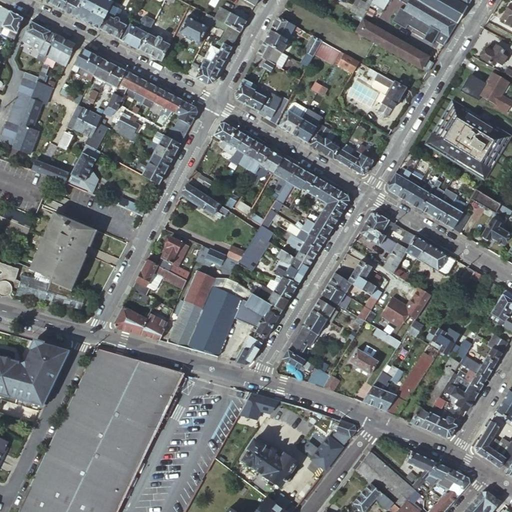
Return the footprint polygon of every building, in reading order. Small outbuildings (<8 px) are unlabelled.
[(53,0),(52,4),(62,10),(67,0),(53,0)] [(67,0),(62,10),(72,14),(78,0),(67,0)] [(81,0),(74,16),(83,21),(93,0),(81,0)] [(93,0),(83,21),(94,26),(107,0),(93,0)] [(110,0),(107,0),(94,26),(98,28),(98,29),(106,14),(112,1),(110,0)] [(372,4),(373,0),(367,0),(366,3),(360,0),(355,0),(350,11),(363,19),(366,14),(369,9),(370,6),(372,4)] [(373,0),(372,4),(374,5),(384,11),(389,0),(373,0)] [(404,0),(409,3),(404,11),(423,22),(419,29),(440,42),(444,35),(449,38),(472,0),(404,0)] [(511,5),(510,4),(504,13),(505,13),(500,20),(505,23),(505,24),(511,28),(511,5)] [(24,18),(2,6),(0,11),(0,20),(1,22),(0,24),(0,32),(14,40),(24,18)] [(207,15),(217,20),(241,32),(249,17),(238,11),(235,16),(226,11),(223,16),(212,10),(211,12),(204,8),(202,12),(207,15)] [(375,12),(369,9),(366,14),(372,17),(375,12)] [(423,22),(404,11),(400,18),(419,29),(423,22)] [(106,14),(98,29),(119,39),(126,25),(106,14)] [(214,26),(217,20),(207,15),(201,25),(187,18),(179,34),(199,45),(207,31),(210,32),(214,26)] [(300,30),(280,18),(276,19),(269,31),(287,41),(288,42),(289,41),(291,43),(292,40),(288,39),(293,31),(298,34),(300,30)] [(132,20),(121,41),(140,50),(148,34),(150,29),(132,20)] [(241,32),(217,20),(214,26),(227,33),(221,44),(223,45),(218,54),(216,56),(213,61),(211,63),(221,68),(241,32)] [(363,20),(356,32),(368,39),(422,70),(427,61),(429,58),(363,20)] [(55,34),(31,21),(23,38),(22,38),(21,40),(40,51),(38,54),(39,54),(47,56),(47,54),(51,45),(55,34)] [(269,31),(263,42),(274,48),(281,52),(287,41),(269,31)] [(76,45),(55,34),(51,45),(47,54),(66,64),(70,56),(76,45)] [(148,34),(140,50),(161,61),(172,41),(173,39),(170,37),(166,44),(161,41),(162,39),(161,38),(158,37),(157,37),(156,39),(148,34)] [(444,35),(440,42),(445,45),(449,38),(444,35)] [(307,53),(313,57),(314,56),(322,42),(312,37),(304,51),(307,53)] [(172,41),(161,61),(168,65),(174,53),(172,52),(177,44),(172,41)] [(263,42),(256,56),(271,63),(273,60),(276,55),(271,52),(274,48),(263,42)] [(340,53),(322,42),(314,56),(332,66),(334,63),(340,53)] [(485,49),(479,58),(493,67),(495,64),(500,67),(507,55),(503,51),(495,46),(493,49),(489,46),(487,50),(485,49)] [(94,54),(83,49),(74,65),(79,68),(85,70),(94,54)] [(301,64),(307,67),(313,57),(307,53),(301,64)] [(359,64),(340,53),(334,63),(353,74),(359,64)] [(47,56),(39,54),(37,59),(44,62),(46,57),(47,56)] [(103,59),(94,54),(85,70),(94,75),(103,59)] [(212,84),(221,68),(211,63),(198,55),(187,75),(207,85),(212,84)] [(256,56),(252,62),(265,69),(270,72),(274,65),(271,63),(256,56)] [(46,57),(44,62),(43,65),(48,67),(50,67),(52,60),(46,57)] [(115,66),(103,59),(94,75),(93,76),(105,83),(112,71),(115,66)] [(427,73),(433,64),(427,61),(422,70),(427,73)] [(43,65),(40,73),(45,75),(48,67),(43,65)] [(116,66),(115,66),(112,71),(108,79),(106,83),(115,88),(118,84),(125,71),(116,66)] [(90,81),(93,76),(94,75),(85,70),(81,77),(90,81)] [(134,76),(125,71),(118,84),(127,89),(134,76)] [(511,75),(504,71),(502,75),(509,80),(511,75)] [(38,78),(25,72),(23,79),(36,84),(37,81),(38,78)] [(38,78),(37,81),(48,86),(52,77),(45,75),(40,73),(38,78)] [(405,90),(378,74),(376,77),(379,78),(377,81),(391,89),(382,104),(393,110),(405,90)] [(491,74),(479,95),(495,105),(506,111),(511,103),(500,96),(507,84),(491,74)] [(144,81),(134,76),(127,89),(123,97),(133,102),(135,98),(137,94),(144,81)] [(318,92),(325,79),(322,77),(318,83),(315,81),(311,88),(318,92)] [(36,84),(23,79),(20,85),(34,90),(35,86),(36,84)] [(256,86),(243,79),(234,95),(236,100),(246,106),(256,86)] [(330,82),(325,79),(318,92),(324,95),(327,88),(324,86),(325,84),(328,85),(330,82)] [(48,86),(37,81),(36,84),(35,86),(34,90),(31,96),(30,98),(41,102),(45,104),(47,99),(52,87),(48,86)] [(152,85),(144,81),(137,94),(146,98),(152,85)] [(59,93),(69,98),(72,94),(69,92),(71,88),(64,83),(59,93)] [(34,90),(20,85),(18,91),(31,96),(34,90)] [(152,85),(146,98),(154,103),(161,90),(152,85)] [(261,89),(256,86),(246,106),(258,112),(257,113),(257,114),(258,114),(259,114),(270,121),(275,111),(270,108),(273,101),(266,97),(258,93),(261,89)] [(268,92),(261,89),(258,93),(266,97),(268,92)] [(154,103),(161,106),(163,108),(170,94),(161,90),(154,103)] [(31,96),(18,91),(16,98),(29,102),(30,98),(31,96)] [(97,94),(92,91),(86,101),(91,104),(97,94)] [(276,97),(268,92),(266,97),(273,101),(274,101),(274,100),(276,97)] [(72,94),(69,98),(78,103),(81,98),(82,96),(76,93),(74,95),(72,94)] [(137,94),(135,98),(143,103),(146,98),(137,94)] [(166,109),(175,114),(182,101),(170,94),(163,108),(166,109)] [(111,97),(109,101),(103,112),(109,116),(114,114),(121,102),(111,97)] [(29,102),(16,98),(14,104),(27,109),(29,102)] [(22,121),(21,124),(32,129),(32,128),(41,102),(30,98),(29,102),(27,109),(24,115),(22,121)] [(146,98),(143,103),(146,104),(152,108),(154,103),(146,98)] [(109,101),(106,100),(103,99),(99,106),(100,107),(98,109),(103,112),(109,101)] [(182,101),(175,114),(178,115),(180,116),(179,119),(183,121),(179,130),(186,134),(197,113),(195,107),(182,101)] [(273,102),(273,101),(270,108),(275,111),(278,105),(273,102)] [(139,110),(136,116),(139,117),(146,104),(143,103),(139,110)] [(159,111),(161,106),(154,103),(152,108),(159,111)] [(27,109),(14,104),(12,110),(24,115),(27,109)] [(388,117),(393,110),(382,104),(378,111),(379,115),(384,118),(388,117)] [(276,124),(284,108),(278,105),(275,111),(270,121),(276,124)] [(495,105),(493,108),(505,114),(506,111),(495,105)] [(77,119),(81,108),(76,106),(72,114),(75,115),(74,117),(77,119)] [(453,107),(431,144),(482,174),(504,137),(453,107)] [(76,120),(94,129),(95,127),(98,122),(100,118),(81,108),(77,119),(76,120)] [(24,115),(12,110),(9,116),(22,121),(24,115)] [(279,126),(292,134),(302,119),(288,111),(279,126)] [(302,119),(292,134),(307,143),(317,127),(306,121),(310,115),(305,112),(302,119)] [(113,118),(109,124),(113,127),(132,136),(137,125),(134,123),(128,121),(129,118),(121,114),(118,120),(115,119),(113,118)] [(22,121),(9,116),(7,123),(20,127),(21,124),(22,121)] [(70,118),(67,126),(72,129),(76,120),(70,118)] [(90,138),(94,129),(76,120),(72,129),(90,138)] [(20,127),(7,123),(5,129),(18,133),(20,127)] [(227,144),(236,129),(225,123),(219,124),(213,136),(224,142),(227,144)] [(13,146),(13,148),(18,150),(30,153),(39,130),(32,128),(32,129),(21,124),(20,127),(18,133),(15,140),(13,146)] [(143,125),(141,127),(139,131),(148,136),(150,132),(151,129),(143,125)] [(322,125),(310,145),(334,159),(340,148),(331,143),(331,142),(325,138),(330,130),(322,125)] [(166,137),(180,144),(186,134),(179,130),(172,126),(166,137)] [(95,127),(94,129),(90,138),(86,145),(94,150),(104,131),(101,129),(95,127)] [(18,133),(5,129),(3,135),(15,140),(18,133)] [(246,135),(236,129),(227,144),(237,150),(246,135)] [(325,138),(331,142),(336,133),(330,130),(325,138)] [(367,134),(365,138),(369,141),(371,139),(374,134),(369,131),(367,134)] [(73,136),(64,132),(58,147),(66,151),(73,136)] [(175,155),(180,144),(166,137),(161,134),(157,132),(154,137),(160,140),(157,145),(175,155)] [(15,140),(3,135),(0,141),(13,146),(15,140)] [(254,140),(246,135),(237,150),(245,154),(254,140)] [(154,137),(152,142),(157,145),(160,140),(154,137)] [(262,145),(254,140),(245,154),(253,160),(262,145)] [(237,150),(227,144),(224,150),(234,156),(237,150)] [(94,150),(86,145),(82,151),(92,157),(95,155),(98,156),(100,153),(99,152),(94,150)] [(170,163),(175,155),(157,145),(155,150),(149,147),(146,151),(170,163)] [(271,150),(262,145),(253,160),(251,164),(248,169),(256,174),(259,169),(262,165),(271,150)] [(361,145),(357,152),(361,154),(373,162),(377,155),(361,145)] [(18,150),(13,148),(8,161),(13,163),(18,150)] [(99,152),(100,153),(122,165),(125,161),(102,148),(99,152)] [(283,157),(271,150),(262,165),(259,169),(256,174),(252,181),(257,184),(262,177),(266,170),(273,175),(283,157)] [(342,150),(336,160),(352,169),(361,154),(357,152),(354,150),(351,155),(342,150)] [(420,157),(409,150),(404,158),(416,163),(417,162),(420,157)] [(165,172),(170,163),(146,151),(144,156),(150,159),(148,163),(165,172)] [(81,154),(80,157),(70,175),(84,183),(95,161),(81,154)] [(361,154),(352,169),(361,175),(366,174),(373,162),(361,154)] [(297,166),(283,157),(273,175),(287,183),(297,166)] [(431,163),(420,157),(417,162),(428,168),(431,163)] [(45,173),(45,174),(53,178),(65,183),(68,175),(45,164),(46,162),(38,159),(37,158),(36,161),(33,168),(45,173)] [(141,176),(158,185),(161,180),(165,172),(148,163),(145,168),(139,165),(137,170),(142,173),(141,176)] [(310,174),(297,166),(287,183),(276,201),(281,204),(286,196),(287,196),(293,186),(300,191),(301,189),(310,174)] [(388,191),(396,196),(412,170),(410,168),(408,171),(405,170),(401,177),(395,173),(387,186),(388,191)] [(266,170),(262,177),(269,181),(273,175),(266,170)] [(412,170),(396,196),(407,202),(417,186),(420,181),(415,177),(416,176),(413,174),(415,172),(415,171),(412,170)] [(429,193),(420,210),(431,217),(441,200),(435,196),(439,188),(438,188),(447,173),(443,170),(429,193)] [(423,176),(415,172),(413,174),(416,176),(415,177),(420,181),(423,176)] [(324,182),(310,174),(301,189),(314,197),(324,182)] [(192,175),(189,181),(201,189),(203,185),(197,182),(199,179),(192,175)] [(200,175),(199,179),(197,182),(203,185),(207,179),(200,175)] [(465,183),(454,177),(453,179),(459,182),(458,184),(458,186),(462,188),(465,183)] [(69,178),(66,183),(73,187),(76,182),(69,178)] [(336,189),(324,182),(314,197),(325,203),(327,200),(329,201),(336,189)] [(188,184),(181,195),(203,207),(214,214),(215,213),(216,210),(224,214),(226,215),(230,208),(188,184)] [(417,186),(407,202),(410,204),(420,210),(429,193),(417,186)] [(348,196),(336,189),(329,201),(344,210),(350,201),(348,196)] [(506,208),(489,198),(476,190),(470,199),(493,213),(500,217),(506,208)] [(227,203),(232,194),(227,191),(223,197),(226,199),(225,201),(227,203)] [(238,198),(232,194),(227,203),(230,204),(231,202),(234,204),(238,198)] [(441,200),(431,217),(442,223),(452,206),(456,198),(458,195),(456,194),(454,197),(452,196),(447,203),(441,200)] [(296,197),(293,202),(293,203),(295,204),(299,206),(302,201),(296,197)] [(456,198),(452,206),(463,212),(467,205),(456,198)] [(118,206),(142,217),(145,209),(121,200),(118,206)] [(285,206),(289,209),(293,203),(293,202),(291,200),(288,202),(285,206)] [(281,204),(276,201),(273,207),(279,211),(283,205),(281,204)] [(344,210),(329,201),(324,209),(339,218),(344,210)] [(293,203),(289,209),(300,215),(302,213),(296,209),(294,207),(295,204),(293,203)] [(0,221),(28,234),(26,237),(27,238),(36,218),(3,204),(0,212),(0,221)] [(452,206),(442,223),(453,230),(463,212),(452,206)] [(502,225),(510,210),(506,208),(500,217),(493,213),(490,219),(502,225)] [(324,209),(320,216),(335,225),(339,218),(324,209)] [(302,213),(300,215),(306,219),(309,213),(304,210),(302,213)] [(30,268),(50,277),(71,286),(86,253),(89,246),(96,229),(54,211),(30,268)] [(370,214),(364,224),(381,234),(385,227),(397,234),(401,228),(375,212),(370,214)] [(463,212),(453,230),(459,233),(469,216),(463,212)] [(315,224),(330,233),(335,225),(320,216),(315,224)] [(263,223),(261,227),(268,230),(273,221),(267,217),(263,223)] [(490,219),(482,236),(503,246),(509,233),(502,229),(504,226),(502,225),(490,219)] [(0,225),(26,237),(28,234),(0,221),(0,225)] [(309,235),(315,224),(311,222),(306,233),(309,235)] [(323,244),(330,233),(315,224),(309,235),(323,244)] [(381,234),(364,224),(358,233),(379,246),(385,236),(381,234)] [(268,230),(261,227),(256,235),(262,239),(269,242),(274,234),(268,230)] [(101,296),(124,242),(98,231),(87,258),(103,265),(98,276),(94,285),(92,284),(89,291),(101,296)] [(399,244),(407,248),(414,236),(411,233),(407,231),(399,244)] [(319,251),(323,244),(309,235),(306,233),(301,240),(306,243),(319,251)] [(391,253),(397,243),(385,236),(379,246),(391,253)] [(414,236),(407,248),(405,252),(417,259),(427,243),(414,236)] [(168,271),(186,282),(190,273),(177,266),(182,255),(187,245),(182,242),(171,237),(166,246),(163,251),(164,252),(161,258),(172,264),(168,271)] [(255,237),(252,242),(258,245),(261,241),(255,237)] [(267,251),(271,244),(269,242),(262,239),(261,241),(258,245),(267,251)] [(306,243),(301,240),(296,249),(298,250),(301,252),(306,243)] [(252,242),(249,247),(255,251),(258,245),(252,242)] [(314,259),(319,251),(306,243),(301,252),(314,259)] [(405,252),(407,248),(399,244),(397,243),(391,253),(383,266),(393,273),(397,267),(405,252)] [(456,260),(447,255),(441,251),(427,243),(417,259),(420,261),(438,272),(438,271),(444,275),(447,274),(456,260)] [(242,261),(227,255),(203,245),(197,256),(206,259),(204,263),(211,266),(211,265),(215,267),(216,263),(222,266),(222,264),(228,267),(236,270),(240,263),(242,261)] [(234,245),(227,255),(242,261),(247,251),(234,245)] [(255,251),(264,256),(267,251),(258,245),(255,251)] [(249,247),(247,251),(242,261),(240,263),(256,269),(264,256),(255,251),(249,247)] [(305,274),(309,267),(294,257),(282,250),(278,258),(292,266),(305,274)] [(309,267),(314,259),(301,252),(298,256),(295,254),(294,257),(309,267)] [(165,270),(147,259),(136,281),(145,287),(153,272),(162,276),(165,270)] [(172,313),(178,316),(189,293),(185,292),(199,261),(196,259),(190,273),(186,282),(184,287),(182,289),(172,310),(172,313)] [(347,281),(350,283),(376,300),(381,291),(375,287),(376,286),(365,279),(367,276),(366,274),(371,266),(361,260),(347,281)] [(14,287),(17,288),(19,281),(15,280),(18,269),(12,268),(12,267),(6,265),(0,263),(0,262),(0,291),(0,292),(1,293),(2,293),(4,294),(5,294),(6,294),(7,292),(9,291),(9,287),(12,287),(14,287)] [(299,284),(305,274),(292,266),(284,279),(299,284)] [(231,278),(236,270),(228,267),(225,272),(221,270),(217,280),(218,280),(230,277),(231,278)] [(397,267),(393,273),(405,280),(409,274),(397,267)] [(465,286),(470,278),(474,271),(468,267),(458,282),(465,286)] [(168,271),(165,270),(162,276),(162,278),(165,280),(182,289),(184,287),(186,282),(168,271)] [(271,305),(269,303),(231,278),(230,277),(218,280),(217,280),(199,271),(189,293),(178,316),(173,327),(170,335),(166,343),(209,355),(213,356),(216,357),(229,327),(232,318),(257,327),(256,327),(262,316),(264,317),(271,305)] [(474,271),(470,278),(476,282),(480,275),(474,271)] [(162,278),(162,276),(153,272),(145,287),(153,291),(156,293),(159,292),(165,280),(162,278)] [(347,281),(334,273),(332,275),(327,284),(343,294),(345,291),(350,283),(347,281)] [(47,291),(48,286),(46,285),(47,282),(21,275),(19,281),(17,288),(16,295),(43,303),(44,299),(80,309),(83,296),(70,292),(67,297),(47,291)] [(70,292),(72,286),(71,286),(50,277),(48,286),(47,291),(67,297),(70,292)] [(288,301),(299,284),(284,279),(277,290),(267,284),(264,283),(262,286),(275,294),(288,301)] [(145,287),(136,281),(132,288),(149,298),(153,291),(145,287)] [(327,284),(320,295),(335,303),(337,305),(342,296),(343,294),(327,284)] [(502,295),(505,290),(499,286),(495,291),(502,295)] [(149,298),(132,288),(128,295),(145,305),(149,298)] [(409,314),(416,318),(420,312),(426,302),(431,295),(419,288),(407,306),(404,311),(409,314)] [(502,295),(496,304),(510,313),(511,310),(511,293),(505,290),(502,295)] [(281,312),(288,301),(275,294),(269,303),(271,305),(281,312)] [(320,295),(318,298),(332,307),(335,303),(320,295)] [(337,305),(342,308),(349,297),(348,297),(347,299),(342,296),(337,305)] [(404,311),(407,306),(392,297),(381,314),(400,327),(409,314),(404,311)] [(318,298),(311,310),(326,319),(333,309),(333,308),(332,307),(318,298)] [(496,304),(487,318),(496,323),(505,329),(511,332),(511,324),(506,321),(510,313),(496,304)] [(262,344),(281,312),(271,305),(264,317),(262,316),(256,327),(257,327),(252,336),(255,339),(262,344)] [(357,317),(363,321),(370,310),(364,306),(357,317)] [(146,320),(122,307),(113,323),(115,328),(130,332),(139,335),(146,320)] [(333,309),(326,319),(330,322),(337,311),(333,309)] [(149,314),(166,324),(168,319),(151,310),(149,314)] [(291,343),(287,350),(304,361),(308,354),(306,352),(326,319),(311,310),(301,326),(302,326),(292,344),(291,343)] [(150,338),(159,341),(163,331),(166,324),(149,314),(146,320),(139,335),(150,338)] [(359,327),(363,321),(357,317),(353,324),(359,327)] [(252,336),(257,327),(232,318),(229,327),(248,334),(252,336)] [(496,323),(487,318),(484,323),(493,328),(496,323)] [(414,321),(407,332),(415,337),(422,326),(414,321)] [(502,334),(505,329),(496,323),(493,328),(502,334)] [(163,331),(170,335),(173,327),(166,324),(163,331)] [(431,340),(437,330),(430,326),(424,336),(431,340)] [(431,340),(428,344),(438,351),(445,355),(452,344),(453,343),(455,339),(445,333),(438,328),(437,330),(431,340)] [(396,349),(400,343),(392,338),(389,336),(376,329),(373,335),(396,349)] [(467,352),(475,338),(478,334),(474,331),(466,341),(464,340),(460,348),(467,352)] [(495,364),(508,344),(491,334),(485,344),(479,354),(495,364)] [(250,363),(262,344),(255,339),(252,344),(248,351),(245,349),(244,348),(236,363),(245,365),(250,363)] [(0,394),(5,395),(42,406),(68,352),(35,343),(26,361),(20,362),(14,363),(0,358),(0,394)] [(445,355),(449,357),(452,359),(460,348),(453,343),(452,344),(445,355)] [(438,351),(428,344),(395,395),(385,411),(387,412),(396,416),(438,351)] [(356,348),(348,362),(369,375),(378,362),(371,358),(373,354),(365,349),(363,353),(356,348)] [(452,359),(460,363),(464,356),(467,352),(460,348),(452,359)] [(181,373),(97,349),(30,483),(22,499),(16,511),(114,511),(167,403),(181,373)] [(287,350),(281,359),(304,373),(309,364),(304,361),(287,350)] [(474,362),(469,370),(485,380),(495,364),(479,354),(474,362)] [(460,363),(459,364),(469,370),(474,362),(464,356),(460,363)] [(456,369),(459,364),(460,363),(452,359),(449,357),(424,397),(427,399),(434,404),(439,396),(442,392),(446,385),(448,382),(450,379),(452,375),(454,372),(456,369)] [(307,375),(313,366),(309,364),(304,373),(307,375)] [(384,377),(390,380),(397,369),(391,365),(384,377)] [(314,385),(322,371),(315,368),(306,382),(312,384),(314,385)] [(397,369),(390,380),(395,384),(403,373),(397,369)] [(485,380),(469,370),(464,378),(480,388),(484,382),(485,380)] [(314,385),(322,388),(329,376),(322,371),(314,385)] [(322,388),(332,392),(339,381),(330,375),(329,376),(322,388)] [(452,384),(458,388),(464,378),(459,375),(456,378),(455,379),(457,381),(457,382),(455,381),(452,384)] [(474,398),(480,388),(464,378),(458,388),(464,392),(474,398)] [(446,385),(442,392),(457,401),(454,405),(465,412),(467,409),(474,398),(464,392),(458,388),(452,384),(450,383),(448,382),(446,385)] [(361,402),(373,406),(383,390),(372,386),(361,402)] [(373,406),(385,411),(395,395),(383,390),(373,406)] [(511,392),(509,391),(503,401),(511,406),(511,392)] [(245,393),(240,424),(257,426),(259,412),(271,414),(274,398),(245,393)] [(434,404),(440,407),(445,399),(439,396),(434,404)] [(409,422),(420,427),(431,410),(434,404),(427,399),(423,405),(421,409),(418,407),(409,422)] [(511,406),(503,401),(502,402),(501,403),(498,408),(496,411),(510,420),(511,420),(511,406)] [(434,404),(431,410),(440,416),(444,410),(440,407),(434,404)] [(422,428),(430,432),(440,416),(431,410),(420,427),(422,428)] [(440,416),(430,432),(446,439),(450,437),(457,426),(453,423),(451,422),(454,419),(451,417),(452,416),(444,410),(440,416)] [(511,424),(511,420),(510,420),(496,411),(495,414),(511,424)] [(335,433),(350,438),(355,432),(353,426),(339,421),(335,433)] [(511,436),(502,456),(487,446),(499,427),(490,421),(478,441),(474,447),(475,452),(480,456),(497,468),(500,463),(506,468),(511,458),(511,436)] [(0,459),(2,461),(5,454),(3,453),(6,447),(8,442),(0,438),(0,459)] [(263,445),(254,439),(247,449),(248,450),(241,461),(280,486),(296,462),(282,454),(280,458),(262,446),(263,445)] [(325,471),(341,449),(328,439),(311,461),(325,471)] [(437,462),(411,450),(406,462),(424,470),(419,475),(423,479),(424,478),(427,474),(437,462)] [(365,455),(355,470),(369,482),(398,508),(404,500),(414,490),(410,486),(369,451),(365,455)] [(511,478),(511,458),(506,468),(503,472),(511,478)] [(450,468),(437,462),(427,474),(428,474),(425,479),(430,484),(437,478),(439,479),(450,468)] [(446,489),(460,473),(450,468),(439,479),(436,483),(446,489)] [(468,478),(460,473),(446,489),(439,497),(426,511),(443,511),(469,483),(468,478)] [(412,484),(410,486),(414,490),(423,479),(419,475),(412,484)] [(396,510),(398,508),(369,482),(351,503),(362,511),(375,497),(379,501),(378,502),(386,509),(387,508),(392,511),(395,509),(396,510)] [(419,494),(414,490),(404,500),(409,505),(411,503),(419,494)] [(490,511),(499,502),(486,492),(480,492),(462,511),(490,511)] [(282,511),(271,504),(265,499),(255,511),(231,511),(228,510),(225,511),(282,511)] [(404,500),(398,508),(396,510),(398,511),(420,511),(411,503),(409,505),(404,500)]
